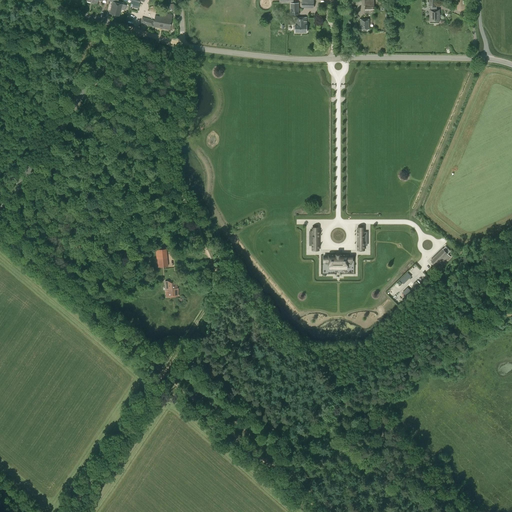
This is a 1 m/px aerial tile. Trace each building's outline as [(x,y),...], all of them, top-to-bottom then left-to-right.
[(301,0),(302,8),(314,8),(314,0),(301,0)] [(364,0),(365,13),(374,13),(373,0),(364,0)] [(436,0),(429,0),(430,10),(430,21),(439,21),(439,10),(437,10),(436,0)] [(112,2),(109,14),(119,16),(120,9),(124,10),(126,6),(114,3),(112,2)] [(291,15),(299,14),(299,3),(290,3),(291,15)] [(172,15),(162,13),(161,17),(155,16),(153,26),(169,29),(171,19),(172,15)] [(142,17),(140,23),(152,27),(154,21),(142,17)] [(307,18),(295,18),(295,33),(307,32),(307,18)] [(360,19),(360,29),(369,29),(369,19),(360,19)] [(312,237),(312,244),(319,244),(319,228),(312,228),(312,232),(309,232),(309,237),(312,237)] [(358,244),(364,244),(364,241),(367,241),(367,232),(364,232),(364,228),(358,228),(358,244)] [(445,247),(431,261),(435,265),(439,262),(442,264),(450,256),(447,254),(449,252),(445,247)] [(158,267),(168,266),(166,249),(155,250),(156,260),(157,260),(158,267)] [(347,256),(340,256),(340,255),(336,255),(336,256),(329,256),(329,257),(324,257),(324,263),(329,263),(329,266),(347,266),(347,263),(352,263),(352,257),(347,257),(347,256)] [(165,281),(166,297),(178,296),(177,281),(165,281)]
